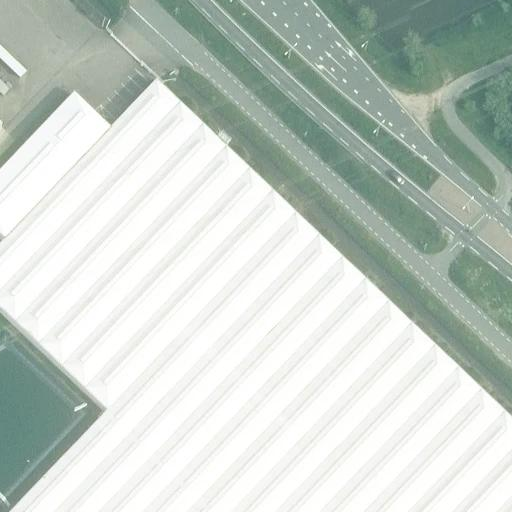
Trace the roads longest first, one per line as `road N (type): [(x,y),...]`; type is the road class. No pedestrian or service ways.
road 1 (secondary): [(199,0),(343,136),(511,275)]
road 2 (unclassified): [(431,275),(150,12)]
road 3 (secondary): [(511,227),(275,0)]
road 4 (unknown): [(150,12),(0,153)]
